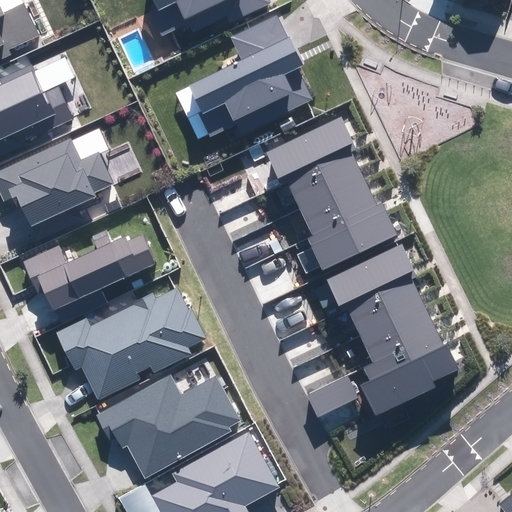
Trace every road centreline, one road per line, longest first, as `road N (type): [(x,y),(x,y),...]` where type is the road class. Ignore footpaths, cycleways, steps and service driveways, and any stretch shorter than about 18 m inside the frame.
road 1 (residential): [(345,511),(187,203)]
road 2 (residential): [(0,365),(69,511)]
road 3 (residential): [(391,511),(511,409)]
road 4 (residential): [(511,58),(448,39),(379,0)]
